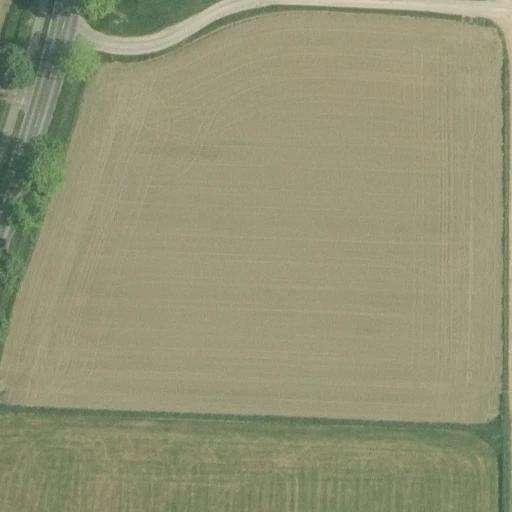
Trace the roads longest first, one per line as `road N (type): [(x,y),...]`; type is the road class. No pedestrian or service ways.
road 1 (secondary): [(0,227),(39,119),(59,28)]
road 2 (unclassified): [(59,28),(125,46),(173,42),(250,0)]
road 3 (unclassified): [(333,0),(511,13)]
